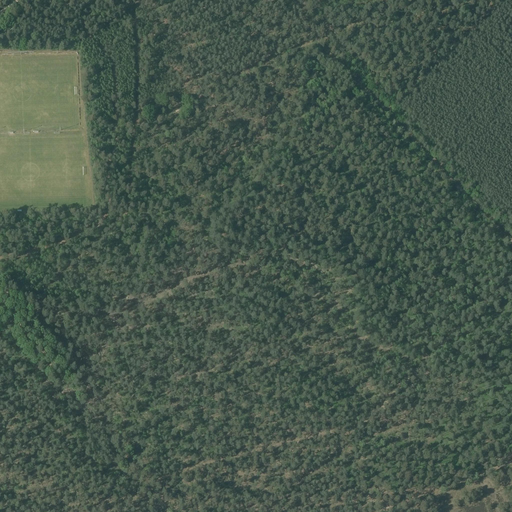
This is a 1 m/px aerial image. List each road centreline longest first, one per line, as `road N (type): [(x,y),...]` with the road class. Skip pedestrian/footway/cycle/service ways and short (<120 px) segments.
road 1 (track): [(511,276),(269,511)]
road 2 (track): [(328,310),(304,287),(235,266),(104,315),(24,308)]
road 3 (track): [(105,511),(147,480),(358,424)]
road 4 (track): [(292,0),(323,46),(455,185)]
road 5 (track): [(328,310),(164,475)]
road 6 (track): [(455,185),(328,310)]
road 7 (track): [(511,460),(370,511)]
